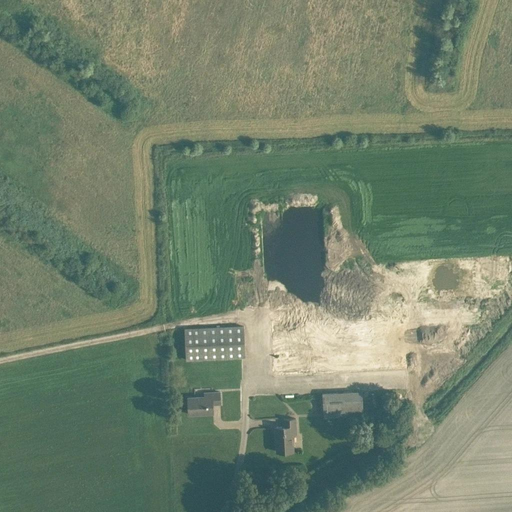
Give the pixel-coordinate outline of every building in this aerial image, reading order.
[(266,301),(321,298),(317,208),(262,211),(266,301)] [(507,274),(507,256),(489,255),(489,265),(497,265),(497,273),(507,274)] [(356,268),(325,271),(327,300),(337,299),(338,305),(359,303),(356,268)] [(403,315),(268,320),(270,374),(405,369),(403,315)] [(245,357),(243,324),(184,327),(186,359),(245,357)] [(323,417),(363,415),(362,391),(322,393),(323,417)] [(211,392),(212,396),(188,397),(188,413),(213,412),(213,404),(220,403),(220,392),(211,392)] [(283,418),(284,426),(275,426),(277,451),(293,450),(292,434),(296,433),(295,418),(283,418)]
